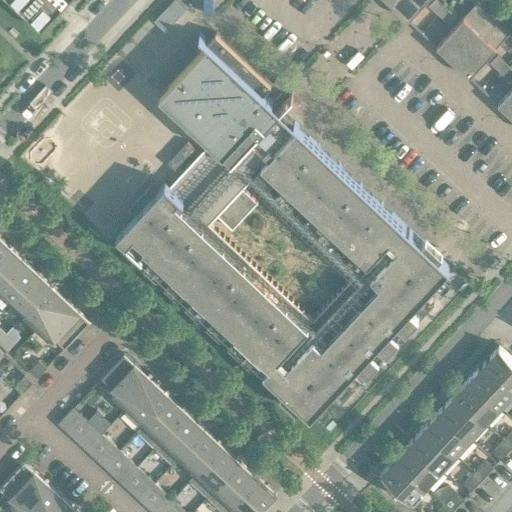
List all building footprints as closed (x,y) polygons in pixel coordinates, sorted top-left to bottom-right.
[(10,0),(41,28),(67,0),(10,0)] [(173,0),(171,0),(159,20),(170,27),(183,6),(173,0)] [(393,0),(391,2),(408,18),(424,0),(393,0)] [(439,0),(432,0),(429,4),(439,13),(446,6),(439,0)] [(436,44),(452,60),(493,16),(477,1),(436,44)] [(439,13),(449,22),(455,15),(446,6),(439,13)] [(452,60),(469,75),(509,32),(493,16),(452,60)] [(242,350),(244,352),(263,370),(263,369),(283,388),(310,414),(449,265),(391,211),(383,203),(381,201),(362,183),(362,184),(359,182),(360,181),(341,164),(338,162),(339,162),(320,144),(317,142),(318,142),(299,124),(299,125),(294,120),(294,121),(280,108),(292,94),(292,93),(279,107),(272,100),(263,92),(271,83),(216,31),(159,92),(211,140),(200,152),(187,140),(186,140),(188,142),(170,162),(168,160),(167,161),(180,173),(170,184),(165,180),(158,187),(152,181),(129,205),(136,211),(116,232),(128,243),(128,244),(136,252),(137,252),(139,253),(138,254),(157,271),(160,273),(178,291),(181,293),(199,311),(200,310),(202,313),(220,330),(221,330),(223,332),(241,350),(242,350)] [(490,61),(500,70),(507,63),(497,54),(490,61)] [(500,70),(510,80),(511,76),(511,67),(507,63),(500,70)] [(511,85),(497,102),(511,115),(511,85)] [(0,253),(9,244),(0,236),(0,253)] [(0,281),(23,258),(9,244),(0,253),(0,281)] [(0,281),(0,292),(9,301),(37,271),(23,258),(0,281)] [(9,301),(23,314),(51,284),(37,271),(9,301)] [(23,314),(37,327),(65,297),(51,284),(23,314)] [(65,297),(37,327),(51,340),(55,337),(64,346),(89,320),(65,297)] [(5,332),(0,337),(0,341),(7,349),(15,341),(5,332)] [(511,355),(499,344),(484,360),(511,387),(511,355)] [(108,389),(127,406),(152,379),(124,352),(101,376),(111,385),(108,389)] [(29,368),(37,376),(46,366),(38,358),(29,368)] [(511,387),(484,360),(469,376),(499,405),(511,391),(511,387)] [(15,383),(23,391),(33,380),(25,373),(15,383)] [(469,376),(454,392),(485,420),(499,405),(469,376)] [(136,428),(137,430),(170,395),(152,379),(127,406),(143,421),(136,428)] [(454,392),(439,408),(470,436),(485,420),(454,392)] [(137,430),(155,446),(187,411),(170,395),(137,430)] [(87,449),(102,432),(73,404),(57,421),(87,449)] [(439,408),(425,423),(455,452),(470,436),(439,408)] [(155,446),(172,462),(205,428),(187,411),(155,446)] [(425,423),(410,439),(440,468),(455,452),(425,423)] [(189,478),(190,479),(222,444),(205,428),(172,462),(173,463),(180,456),(195,471),(189,478)] [(87,449),(104,465),(120,448),(102,432),(87,449)] [(511,445),(504,438),(492,450),(493,451),(494,449),(501,456),(500,457),(500,458),(511,445)] [(410,439),(395,455),(426,483),(440,468),(410,439)] [(190,479),(207,495),(240,461),(222,444),(190,479)] [(104,465),(122,482),(138,465),(120,448),(104,465)] [(426,483),(395,455),(380,471),(410,500),(426,483)] [(485,458),(474,470),(482,477),(493,465),(491,466),(484,460),(486,458),(485,458)] [(18,511),(20,511),(48,482),(24,459),(0,484),(0,486),(9,495),(6,498),(19,511),(18,511)] [(207,495),(225,511),(257,477),(240,461),(207,495)] [(122,482),(139,498),(155,481),(138,465),(122,482)] [(482,477),(474,470),(463,482),(465,480),(472,487),(470,489),(471,489),(482,477)] [(257,477),(225,511),(226,511),(232,505),(239,511),(258,511),(275,494),(257,477)] [(139,498),(154,511),(158,511),(173,497),(155,481),(139,498)] [(20,511),(47,511),(62,496),(48,482),(20,511)] [(456,489),(445,501),(453,509),(464,497),(464,496),(462,498),(455,491),(456,489)] [(73,511),(77,509),(62,496),(47,511),(73,511)] [(158,511),(188,511),(173,497),(158,511)] [(449,511),(453,509),(445,501),(434,511),(435,511),(449,511)]
